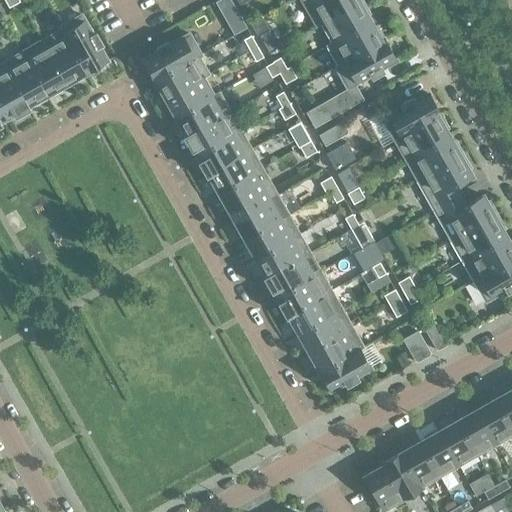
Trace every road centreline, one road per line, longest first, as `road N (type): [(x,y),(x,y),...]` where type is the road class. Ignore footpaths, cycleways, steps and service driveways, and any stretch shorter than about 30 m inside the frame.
road 1 (residential): [(325,449),(127,92),(0,165)]
road 2 (residential): [(325,449),(511,345)]
road 3 (residential): [(411,0),(511,177)]
